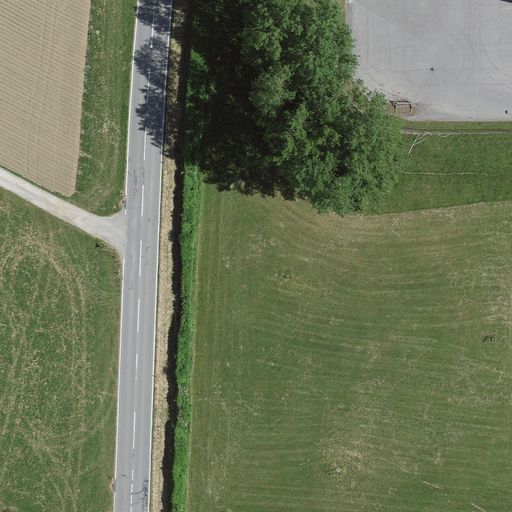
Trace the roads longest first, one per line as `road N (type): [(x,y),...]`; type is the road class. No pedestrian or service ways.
road 1 (secondary): [(130,511),(141,236)]
road 2 (secondary): [(141,236),(155,0)]
road 3 (residential): [(141,236),(96,224),(0,176)]
